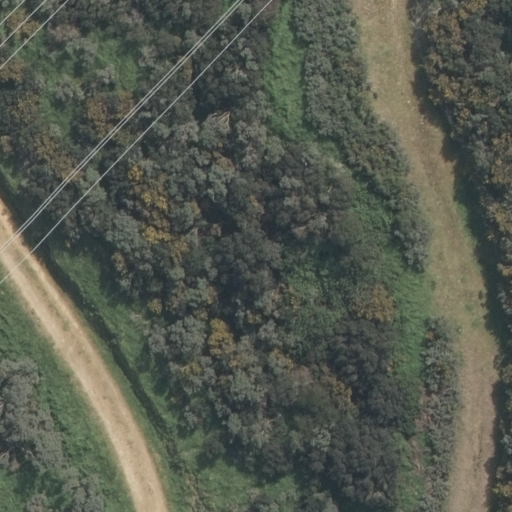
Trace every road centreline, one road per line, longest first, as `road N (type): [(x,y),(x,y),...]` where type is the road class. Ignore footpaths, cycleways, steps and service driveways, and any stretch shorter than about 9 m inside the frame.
road 1 (track): [(432,511),(453,442),(437,294),(370,122),(352,0)]
road 2 (track): [(0,250),(120,448),(146,511)]
